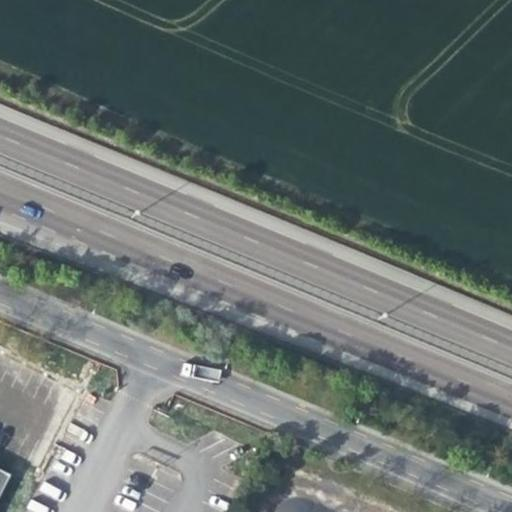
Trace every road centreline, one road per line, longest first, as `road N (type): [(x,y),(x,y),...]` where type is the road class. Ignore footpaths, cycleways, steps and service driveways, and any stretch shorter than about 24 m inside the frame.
road 1 (residential): [(0,296),(511,511)]
road 2 (trunk): [(511,348),(0,135)]
road 3 (trunk): [(210,280),(511,404)]
road 4 (trunk): [(0,193),(210,280)]
road 5 (trunk): [(0,217),(210,280)]
